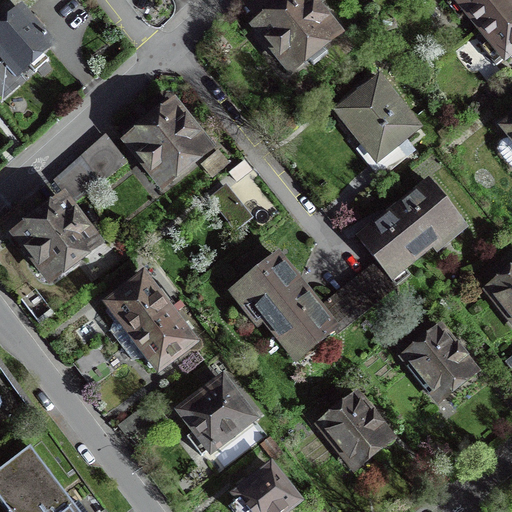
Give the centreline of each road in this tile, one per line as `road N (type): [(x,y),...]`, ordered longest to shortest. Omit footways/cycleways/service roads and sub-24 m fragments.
road 1 (residential): [(149,511),(0,318)]
road 2 (residential): [(161,55),(0,200)]
